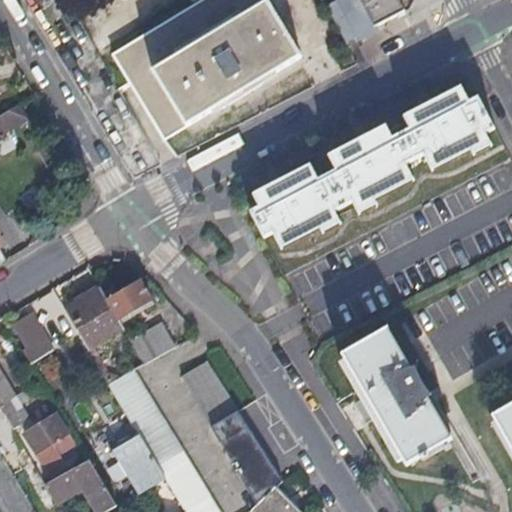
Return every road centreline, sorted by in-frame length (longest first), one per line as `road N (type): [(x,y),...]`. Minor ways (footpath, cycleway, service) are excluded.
road 1 (residential): [(484,27),(128,212)]
road 2 (residential): [(511,202),(251,335)]
road 3 (residential): [(0,2),(128,212)]
road 4 (residential): [(251,335),(362,511)]
road 5 (residential): [(128,212),(161,256),(251,335)]
road 6 (residential): [(0,289),(128,212)]
